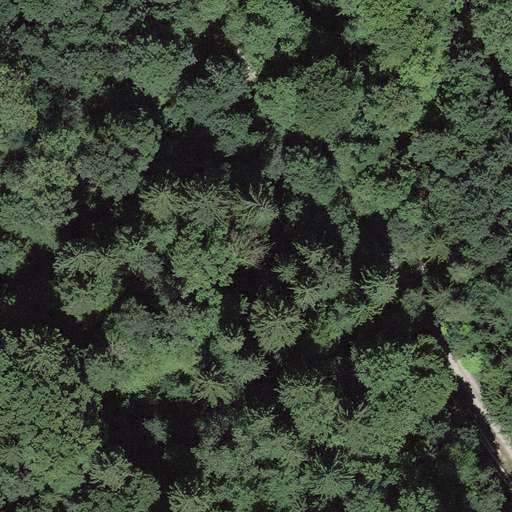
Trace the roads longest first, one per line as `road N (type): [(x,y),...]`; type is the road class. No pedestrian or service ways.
road 1 (track): [(471,0),(425,144),(422,256),(432,317),(511,439)]
road 2 (track): [(432,317),(188,0)]
